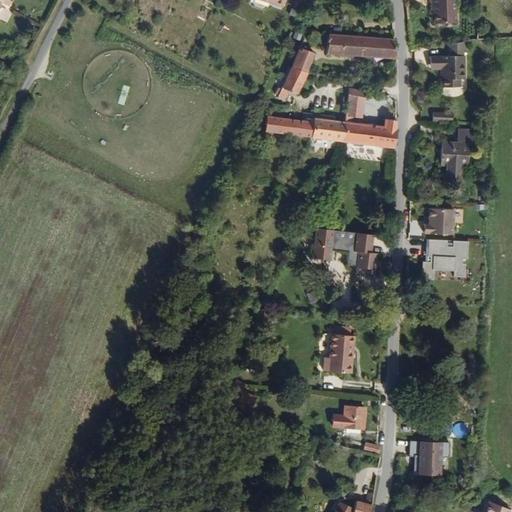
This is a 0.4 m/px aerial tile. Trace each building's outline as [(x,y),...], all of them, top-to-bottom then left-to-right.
[(0,0),(0,19),(9,2),(4,0),(0,0)] [(460,23),(457,0),(432,0),(433,8),(437,8),(438,24),(460,23)] [(396,57),(395,38),(330,31),(328,48),(396,57)] [(467,55),(467,40),(460,42),(466,73),(441,79),(441,87),(462,87),(462,80),(469,80),(469,56),(467,55)] [(466,73),(460,42),(450,44),(449,55),(433,55),(433,62),(444,63),(444,68),(444,77),(441,77),(441,79),(466,73)] [(314,71),(322,50),(308,44),(299,66),(314,71)] [(306,90),(314,71),(299,66),(287,93),(296,96),(299,87),(306,90)] [(367,96),(368,85),(352,84),(351,95),(367,96)] [(365,113),(367,96),(351,95),(348,111),(355,112),(365,113)] [(343,141),(347,118),(337,117),(338,113),(327,111),(326,116),(315,114),(314,118),(280,112),(272,130),(343,141)] [(400,150),(402,118),(390,116),(389,125),(354,120),(355,112),(348,111),(347,118),(343,141),(400,150)] [(456,121),(457,112),(437,111),(437,119),(456,121)] [(472,166),(472,146),(477,146),(477,130),(460,129),(460,143),(445,143),(444,166),(451,166),(451,179),(464,179),(464,166),(472,166)] [(458,208),(433,207),(433,224),(428,223),(428,232),(457,233),(458,208)] [(310,229),(309,259),(328,261),(328,249),(346,250),(344,267),(373,268),(374,253),(369,253),(370,233),(310,229)] [(426,261),(425,279),(437,279),(437,269),(457,270),(457,275),(467,275),(467,263),(464,263),(465,258),(473,258),(473,240),(458,239),(458,246),(452,246),(452,240),(430,239),(429,256),(435,256),(434,261),(426,261)] [(353,373),(357,334),(334,332),(330,356),(326,357),(325,370),(353,373)] [(226,397),(236,379),(230,377),(220,394),(226,397)] [(236,405),(245,389),(248,383),(237,378),(236,379),(226,397),(224,399),(236,405)] [(250,411),(256,394),(245,389),(236,405),(250,411)] [(363,433),(369,412),(348,406),(346,415),(337,413),(333,424),(363,433)] [(454,456),(455,441),(415,439),(414,455),(420,455),(419,473),(436,474),(436,470),(445,471),(446,455),(454,456)] [(380,453),(380,448),(367,444),(365,451),(379,456),(380,453)] [(347,511),(349,511),(350,511),(365,511),(368,502),(350,495),(347,502),(333,496),(325,511),(347,511)] [(511,511),(511,507),(495,501),(490,511),(511,511)]
